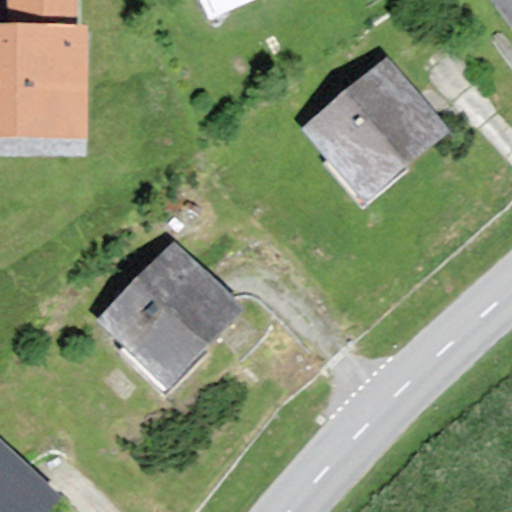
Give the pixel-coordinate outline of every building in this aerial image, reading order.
[(12,0),(12,27),(0,27),(0,132),(84,133),(85,29),(74,29),(73,0),(12,0)] [(511,0),(501,0),(511,14),(511,0)] [(386,66),(313,129),(368,192),(441,128),(386,66)] [(238,310),(173,248),(105,320),(170,381),(238,310)] [(41,511),(54,499),(0,449),(0,511),(41,511)]
